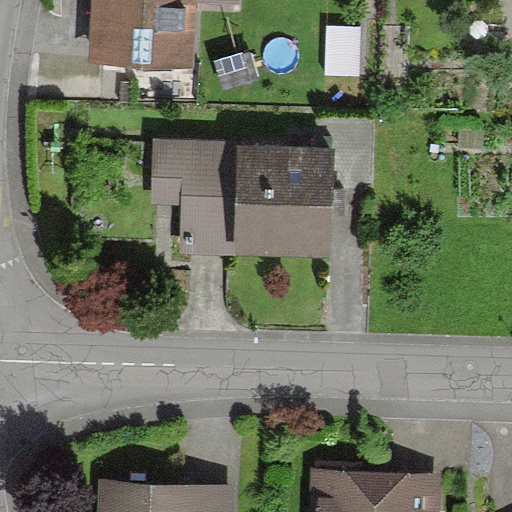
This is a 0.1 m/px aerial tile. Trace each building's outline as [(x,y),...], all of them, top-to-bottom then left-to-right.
[(182,0),(85,0),(84,52),(180,56),(182,0)] [(360,28),(325,28),(324,75),(360,75),(360,28)] [(177,251),(332,257),(336,146),(152,139),(150,203),(178,205),(177,251)] [(438,511),(439,473),(310,472),(309,511),(438,511)] [(221,511),(222,483),(95,480),(94,511),(221,511)]
